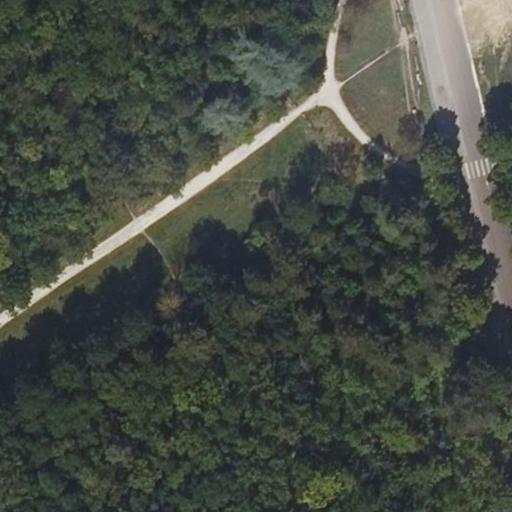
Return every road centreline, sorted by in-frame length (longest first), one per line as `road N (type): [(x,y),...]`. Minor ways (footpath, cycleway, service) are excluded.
road 1 (track): [(0,320),(329,92)]
road 2 (track): [(511,157),(444,175),(386,160),(362,142),(329,92),(325,24),(335,0)]
